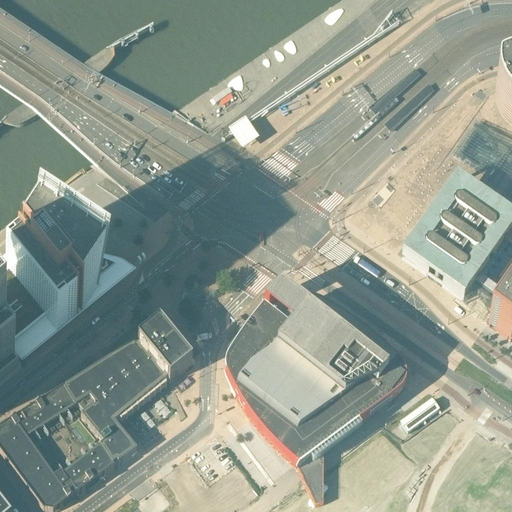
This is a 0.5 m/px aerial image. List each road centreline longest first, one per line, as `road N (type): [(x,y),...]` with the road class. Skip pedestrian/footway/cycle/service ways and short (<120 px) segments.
road 1 (tertiary): [(78,511),(200,422),(210,335),(280,256)]
road 2 (secondary): [(511,13),(436,37),(250,192)]
road 3 (secondary): [(250,192),(0,34)]
road 4 (tertiary): [(221,221),(0,402)]
road 5 (secondary): [(280,256),(511,418)]
road 6 (secondary): [(306,232),(460,77),(511,57)]
road 7 (secondary): [(0,71),(221,221)]
road 8 (secondary): [(511,385),(306,232)]
